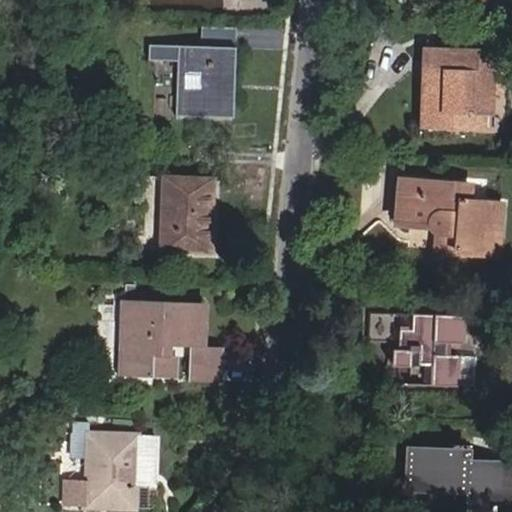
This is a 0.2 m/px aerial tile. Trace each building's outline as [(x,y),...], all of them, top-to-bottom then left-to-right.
[(227,113),(230,44),(180,43),(180,57),(163,57),(161,113),(227,113)] [(428,68),(426,130),(469,132),(471,113),(492,115),(494,92),(506,92),(508,50),(442,46),(440,68),(428,68)] [(158,181),(156,252),(205,253),(207,183),(158,181)] [(437,238),(436,266),(496,269),(498,219),(467,217),(468,198),(397,194),(395,223),(422,225),(427,234),(437,238)] [(124,304),(121,379),(175,381),(175,359),(169,359),(169,349),(192,350),(198,350),(199,305),(124,304)] [(469,312),(373,308),(371,341),(400,342),(400,366),(427,367),(427,362),(439,362),(439,384),(466,384),(467,355),(451,354),(452,339),(468,340),(469,312)] [(219,350),(198,350),(192,350),(192,387),(218,387),(219,350)] [(88,425),(72,424),(70,459),(85,460),(84,482),(62,481),(60,507),(144,511),(145,489),(150,489),(154,439),(87,434),(88,425)] [(473,454),(412,457),(415,501),(473,498),(474,511),(511,511),(511,465),(473,466),(473,454)]
